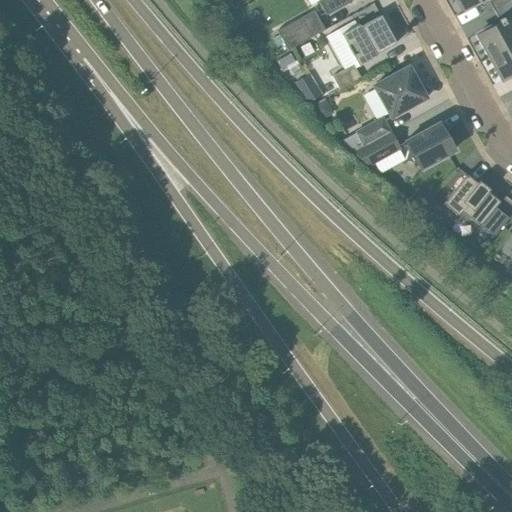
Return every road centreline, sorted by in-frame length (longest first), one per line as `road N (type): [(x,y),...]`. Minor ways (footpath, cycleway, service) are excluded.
road 1 (primary): [(46,0),(325,402)]
road 2 (track): [(211,476),(209,445),(159,368),(0,152)]
road 3 (residential): [(511,149),(424,0)]
road 4 (primary): [(409,511),(381,450),(325,402)]
road 5 (primary): [(325,402),(351,472),(391,511)]
